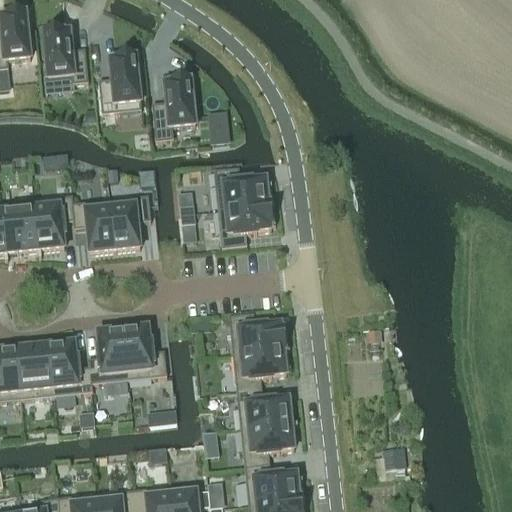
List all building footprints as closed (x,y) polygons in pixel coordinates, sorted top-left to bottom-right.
[(0,76),(8,76),(7,69),(32,67),(27,17),(25,17),(25,13),(4,16),(5,19),(3,20),(3,21),(0,21),(0,76)] [(69,38),(63,39),(63,31),(60,32),(45,34),(45,33),(43,34),(45,55),(44,55),(46,69),(48,85),(71,82),(72,90),(88,89),(84,56),(71,57),(69,38)] [(111,86),(98,87),(102,120),(141,116),(138,92),(139,92),(137,78),(134,57),(126,58),(122,58),(115,59),(115,66),(109,67),(111,76),(111,86)] [(164,110),(152,111),(155,148),(173,146),(172,136),(197,134),(192,84),(190,84),(190,80),(169,82),(170,86),(168,86),(168,88),(162,88),(164,110)] [(251,186),(240,188),(238,176),(213,178),(217,217),(274,211),(274,209),(273,210),(271,190),(266,191),(265,187),(251,188),(251,186)] [(63,228),(74,227),(72,202),(33,206),(39,263),(41,262),(40,257),(64,254),(62,240),(64,240),(63,228)] [(148,203),(109,207),(115,260),(142,257),(139,229),(151,228),(148,203)] [(38,263),(39,263),(33,206),(0,209),(0,212),(6,266),(7,266),(7,260),(37,257),(38,263)] [(109,207),(73,210),(74,227),(75,236),(85,235),(87,262),(115,260),(109,207)] [(273,212),(274,212),(274,211),(217,217),(221,255),(246,253),(245,241),(257,240),(256,238),(271,236),(270,232),(275,232),(273,212)] [(266,331),(255,332),(253,320),(228,323),(232,361),(289,355),(289,354),(288,354),(286,335),(281,335),(280,331),(266,333),(266,331)] [(92,390),(128,386),(122,330),(121,330),(121,336),(98,339),(99,353),(97,353),(99,365),(87,366),(88,374),(89,390),(92,390)] [(147,333),(124,336),(123,330),(122,330),(128,386),(166,383),(164,358),(152,359),(151,347),(149,348),(147,333)] [(20,406),(54,403),(48,346),(47,346),(47,352),(17,355),(16,349),(15,350),(20,406)] [(73,349),(50,352),(49,346),(48,346),(54,403),(92,399),(92,390),(89,390),(88,374),(78,375),(77,363),(75,363),(73,349)] [(0,408),(20,406),(15,350),(13,350),(14,356),(0,357),(0,408)] [(289,355),(232,361),(237,401),(253,399),(264,398),(263,390),(263,388),(286,386),(285,377),(290,376),(288,357),(289,357),(289,355)] [(253,399),(237,401),(240,436),(297,430),(296,429),(291,429),(288,406),(276,407),(276,406),(265,407),(264,398),(253,399)] [(291,432),(297,432),(297,430),(240,436),(244,474),(269,471),(268,460),(279,459),(279,457),(293,456),(291,432)] [(401,454),(380,456),(382,475),(403,473),(405,473),(403,453),(401,454)] [(269,471),(244,474),(248,511),(304,506),(304,504),(303,504),(301,484),(297,485),(296,481),(282,483),(282,480),(270,481),(269,471)] [(195,491),(170,493),(172,511),(197,511),(196,496),(195,491)] [(172,511),(170,493),(133,497),(134,511),(172,511)] [(134,511),(133,497),(95,501),(96,511),(134,511)] [(209,511),(208,497),(200,498),(201,511),(209,511)] [(58,504),(58,511),(96,511),(95,501),(59,505),(58,504)]
